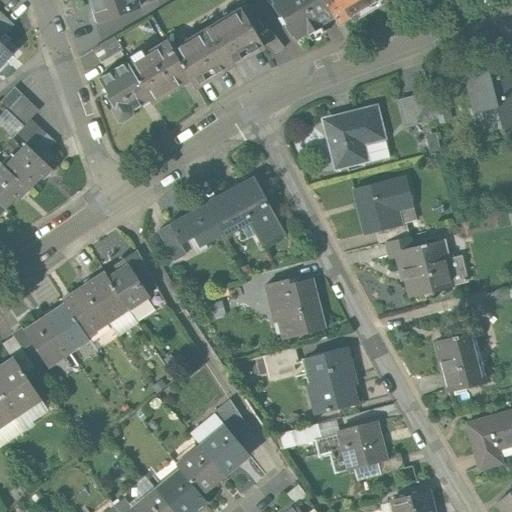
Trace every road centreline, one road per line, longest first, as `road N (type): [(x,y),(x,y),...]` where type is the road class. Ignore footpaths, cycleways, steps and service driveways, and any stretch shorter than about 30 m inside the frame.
road 1 (residential): [(246,109),(471,511)]
road 2 (residential): [(246,109),(511,7)]
road 3 (residential): [(51,41),(111,185)]
road 4 (residential): [(111,185),(246,109)]
road 5 (residential): [(0,270),(111,185)]
